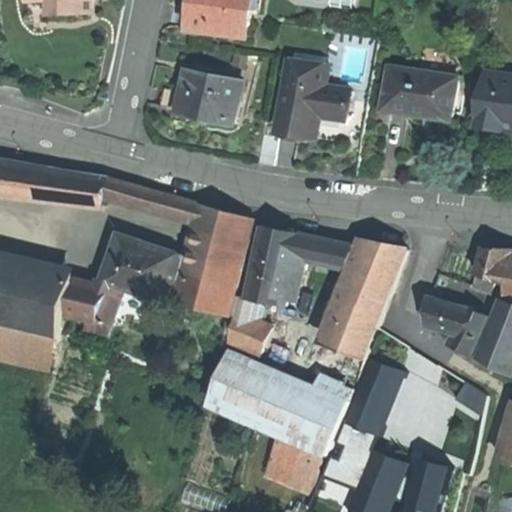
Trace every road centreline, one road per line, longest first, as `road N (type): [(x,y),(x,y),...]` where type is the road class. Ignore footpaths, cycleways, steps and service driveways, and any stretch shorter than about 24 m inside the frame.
road 1 (residential): [(511,221),(332,204),(116,154)]
road 2 (unknown): [(427,215),(408,313),(415,432)]
road 3 (residential): [(116,154),(147,0)]
road 4 (residential): [(116,154),(0,123)]
